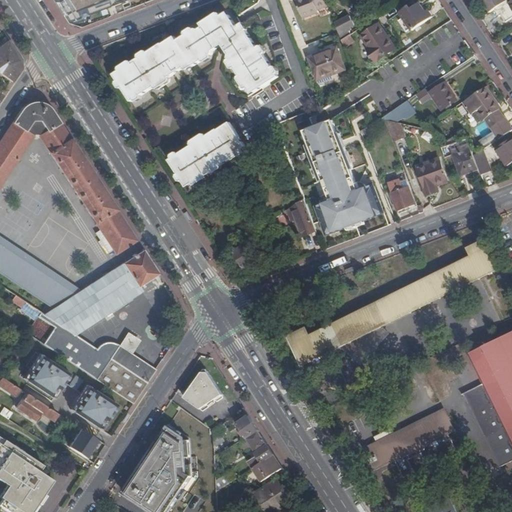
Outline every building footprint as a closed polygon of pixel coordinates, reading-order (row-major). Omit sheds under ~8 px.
[(53,0),(69,24),(82,27),(151,0),(53,0)] [(317,14),(316,11),(328,6),(325,0),(295,0),(302,19),(317,14)] [(424,1),(423,0),(418,0),(400,13),(402,16),(410,29),(412,31),(433,18),(428,11),(425,12),(419,4),(424,1)] [(507,0),(480,0),(489,13),(508,1),(507,0)] [(371,6),(361,12),(367,23),(375,18),(371,6)] [(506,22),(511,18),(511,7),(501,15),(506,22)] [(161,47),(160,45),(154,49),(148,54),(130,65),(132,67),(126,71),(125,69),(115,75),(114,79),(130,103),(148,92),(153,88),(154,90),(156,91),(169,83),(169,81),(168,78),(171,76),(173,75),(170,70),(175,66),(178,71),(179,70),(189,64),(190,64),(192,67),(193,67),(206,58),(206,54),(210,51),(210,50),(209,49),(213,47),(210,43),(216,39),(219,43),(223,49),(233,66),(233,69),(249,94),(254,95),(278,79),(259,49),(257,50),(253,43),(250,44),(239,27),(236,29),(228,17),(225,16),(215,23),(211,18),(200,26),(202,29),(197,32),(194,31),(176,42),(173,39),(161,47)] [(402,16),(399,17),(408,30),(410,29),(402,16)] [(349,17),(335,23),(338,32),(341,41),(349,35),(347,28),(353,26),(349,17)] [(241,26),(239,27),(250,44),(253,43),(241,26)] [(368,31),(373,39),(366,44),(377,61),(394,49),(378,27),(373,30),(372,28),(368,31)] [(368,31),(360,36),(366,44),(373,39),(368,31)] [(349,35),(341,41),(344,48),(353,41),(349,35)] [(219,43),(216,39),(210,43),(213,47),(219,43)] [(0,49),(0,73),(11,81),(19,69),(20,61),(19,60),(9,44),(0,49)] [(321,53),(309,59),(316,78),(329,73),(331,75),(345,70),(337,49),(322,55),(321,53)] [(175,66),(170,70),(173,75),(178,71),(175,66)] [(316,78),(318,82),(331,77),(331,75),(329,73),(316,78)] [(445,84),(430,94),(419,101),(423,106),(434,98),(442,111),(457,101),(445,84)] [(427,88),(416,96),(419,101),(430,94),(427,88)] [(471,116),(477,125),(483,121),(498,110),(501,108),(486,88),(461,105),(470,117),(471,116)] [(408,101),(397,109),(403,118),(414,111),(408,101)] [(23,107),(0,141),(0,184),(34,133),(39,134),(100,230),(95,233),(100,240),(97,242),(101,247),(103,245),(107,252),(112,249),(116,254),(136,241),(96,180),(49,107),(42,103),(36,102),(30,103),(23,107)] [(403,118),(397,109),(381,120),(384,121),(396,123),(403,118)] [(502,116),(498,110),(483,121),(487,127),(502,116)] [(504,120),(502,116),(487,127),(490,130),(504,120)] [(316,207),(326,235),(340,230),(340,231),(384,214),(373,186),(358,191),(351,170),(353,170),(351,164),(350,164),(347,156),(348,156),(345,148),(344,148),(341,141),(342,140),(340,134),(337,135),(332,121),(304,132),(309,146),(307,146),(309,152),(311,152),(313,160),(312,160),(315,168),(316,168),(319,175),(318,176),(320,182),(323,181),(331,202),(316,207)] [(396,123),(384,121),(392,142),(404,137),(399,124),(396,123)] [(475,124),(458,135),(462,142),(467,141),(479,132),(480,132),(475,124)] [(193,149),(193,151),(188,155),(172,166),(187,189),(190,189),(197,185),(195,181),(200,178),(202,181),(224,167),(229,163),(247,151),(230,125),(218,133),(217,134),(220,138),(216,141),(213,137),(211,138),(207,141),(205,139),(198,143),(193,147),(193,149)] [(371,134),(369,128),(362,133),(364,137),(371,134)] [(482,136),(479,132),(467,141),(469,145),(482,136)] [(506,168),(511,163),(511,138),(494,150),(506,168)] [(452,157),(461,179),(473,174),(479,172),(474,158),(469,145),(467,141),(462,142),(443,149),(447,159),(452,157)] [(481,152),(474,158),(479,172),(481,175),(489,172),(481,152)] [(440,160),(439,157),(417,165),(418,168),(440,160)] [(427,194),(438,189),(437,187),(436,183),(448,179),(440,160),(418,168),(427,194)] [(394,201),(397,211),(416,204),(405,176),(390,182),(393,193),(395,201),(394,201)] [(287,211),(291,222),(294,220),(297,219),(299,226),(303,235),(314,231),(309,218),(311,217),(304,199),(287,211)] [(258,229),(264,237),(279,228),(274,219),(258,229)] [(81,290),(0,237),(0,271),(47,302),(51,297),(60,304),(81,290)] [(306,329),(289,337),(302,365),(360,336),(443,296),(498,268),(484,241),(467,249),(471,257),(309,336),(306,329)] [(244,269),(253,264),(242,247),(233,253),(235,255),(233,257),(240,268),(242,267),(244,269)] [(157,274),(143,251),(81,290),(60,304),(44,314),(75,334),(142,291),(138,286),(157,274)] [(25,301),(15,295),(12,299),(22,305),(25,301)] [(54,328),(43,344),(132,404),(133,404),(147,383),(97,349),(75,334),(44,314),(40,312),(37,317),(54,328)] [(511,335),(471,356),(485,384),(464,395),(500,468),(511,462),(511,335)] [(99,346),(97,349),(147,383),(156,370),(119,345),(113,343),(108,342),(102,344),(99,346)] [(15,350),(10,347),(4,355),(9,359),(15,350)] [(39,354),(23,378),(53,398),(69,374),(39,354)] [(9,359),(4,355),(0,360),(0,366),(3,368),(9,359)] [(191,390),(193,391),(187,396),(184,400),(202,411),(223,395),(208,372),(202,373),(196,383),(197,384),(194,385),(191,390)] [(0,381),(0,386),(15,397),(20,389),(3,377),(0,381)] [(190,378),(179,393),(185,397),(195,382),(190,378)] [(86,386),(70,409),(100,430),(116,406),(86,386)] [(40,412),(53,422),(58,414),(30,396),(26,403),(22,400),(17,408),(35,421),(40,412)] [(442,410),(420,421),(430,442),(453,431),(442,410)] [(250,416),(238,423),(247,436),(258,429),(250,416)] [(365,448),(375,470),(430,442),(420,421),(365,448)] [(215,429),(213,430),(214,446),(225,439),(221,434),(229,429),(225,422),(215,429)] [(161,434),(133,479),(137,482),(128,497),(152,511),(165,511),(171,504),(174,506),(193,476),(192,456),(186,456),(184,438),(169,429),(165,436),(161,434)] [(258,429),(247,436),(262,461),(274,453),(258,429)] [(80,430),(69,447),(85,457),(96,440),(80,430)] [(0,476),(5,480),(3,482),(6,484),(3,489),(7,491),(0,502),(0,507),(2,508),(7,511),(30,511),(36,504),(33,502),(38,495),(41,497),(52,480),(39,471),(42,466),(23,453),(21,455),(12,448),(13,447),(4,440),(1,443),(0,442),(0,476)] [(13,447),(12,448),(21,455),(23,453),(13,447)] [(471,463),(469,464),(478,481),(486,477),(473,450),(467,453),(471,463)] [(274,453),(262,461),(254,467),(259,476),(269,470),(272,475),(283,468),(274,453)] [(238,477),(233,470),(217,481),(217,486),(218,490),(238,477)] [(279,479),(256,494),(267,511),(279,511),(294,502),(279,479)] [(433,494),(424,499),(429,508),(438,504),(433,494)] [(455,511),(449,498),(438,504),(429,508),(430,511),(455,511)]
